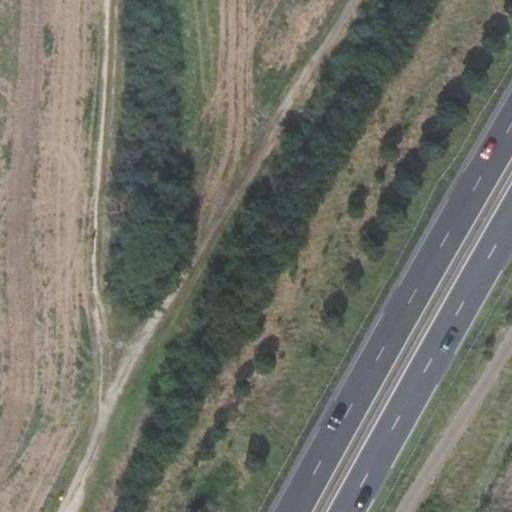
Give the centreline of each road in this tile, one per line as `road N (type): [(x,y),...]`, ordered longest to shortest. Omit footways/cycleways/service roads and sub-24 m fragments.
road 1 (track): [(74,511),(348,0)]
road 2 (track): [(110,0),(101,456)]
road 3 (primary): [(511,123),(292,511)]
road 4 (primary): [(348,511),(511,219)]
